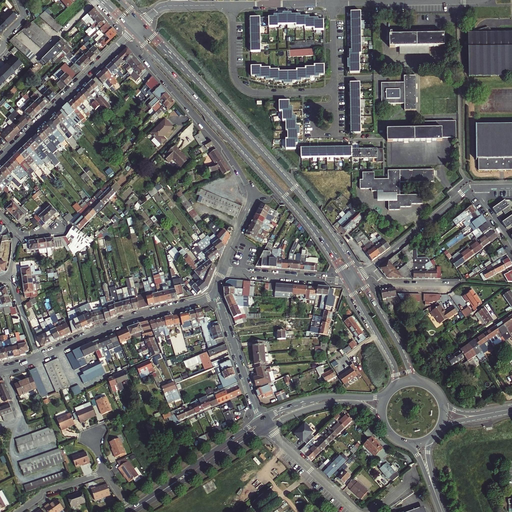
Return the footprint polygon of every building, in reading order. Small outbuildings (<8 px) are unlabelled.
[(96,10),(94,8),(81,20),(86,25),(90,22),(99,14),(96,10)] [(0,19),(0,33),(17,18),(9,9),(0,18),(1,18),(0,19)] [(351,12),(351,21),(360,21),(360,12),(351,12)] [(219,13),(175,14),(176,22),(219,21),(219,13)] [(103,19),(99,14),(90,22),(92,25),(86,31),(88,34),(103,19)] [(278,16),(279,25),(287,25),(287,14),(283,14),(283,16),(278,16)] [(287,14),(287,25),(296,25),(296,16),(291,16),(291,14),(287,14)] [(300,15),(296,16),(296,25),(296,26),(305,26),(305,17),(300,18),(300,15)] [(269,18),(269,27),(279,27),(279,25),(278,16),(274,16),(274,18),(269,18)] [(314,28),(314,19),(309,19),(309,17),(305,17),(305,26),(305,28),(314,28)] [(260,27),(260,18),(251,19),(251,27),(260,27)] [(106,23),(103,19),(88,34),(87,35),(88,36),(83,41),(85,43),(87,42),(96,33),(106,23)] [(318,19),(314,19),(314,28),(314,30),(323,30),(323,21),(318,21),(318,19)] [(360,21),(351,21),(352,29),(361,29),(360,21)] [(98,41),(111,28),(106,23),(96,33),(98,36),(89,44),(92,47),(98,41)] [(260,27),(251,27),(251,35),(260,35),(260,27)] [(115,33),(111,28),(98,41),(103,47),(115,35),(114,34),(115,33)] [(361,37),(361,29),(352,29),(352,38),(361,37)] [(444,34),(434,34),(434,30),(403,30),(403,35),(390,35),(390,48),(444,47),(444,34)] [(475,33),(468,33),(469,76),(511,75),(511,33),(490,33),(490,30),(483,31),(475,33)] [(260,35),(251,35),(251,43),(260,43),(260,35)] [(361,37),(352,38),(352,46),(361,45),(361,37)] [(55,55),(66,44),(61,39),(44,56),(46,58),(52,53),(55,55)] [(92,47),(89,44),(87,42),(85,43),(82,46),(94,58),(99,54),(92,47)] [(261,52),(260,43),(251,43),(251,52),(261,52)] [(71,50),(66,44),(55,55),(51,60),(56,65),(67,54),(71,50)] [(361,55),(361,45),(352,46),(352,51),(350,51),(350,55),(359,55),(361,55)] [(94,58),(82,46),(80,48),(78,51),(89,62),(94,58)] [(126,48),(118,56),(124,62),(125,61),(133,54),(129,49),(126,48)] [(78,51),(74,55),(85,67),(89,62),(78,51)] [(28,52),(24,56),(28,59),(31,61),(34,57),(28,52)] [(46,58),(44,56),(38,62),(43,67),(51,60),(55,55),(52,53),(46,58)] [(126,70),(137,60),(133,54),(125,61),(127,64),(123,67),(126,70)] [(73,64),(71,66),(78,74),(83,69),(85,67),(74,55),(69,60),(73,64)] [(348,60),(348,64),(359,64),(359,55),(350,55),(350,60),(348,60)] [(13,56),(5,64),(13,72),(21,64),(13,56)] [(124,62),(118,56),(112,62),(118,68),(124,62)] [(141,65),(137,60),(126,70),(131,76),(141,65)] [(118,68),(112,62),(106,68),(111,75),(116,70),(118,68)] [(0,76),(3,80),(4,81),(13,72),(5,64),(0,69),(0,68),(0,76)] [(64,64),(59,69),(71,81),(76,76),(74,74),(68,68),(64,64)] [(351,73),(360,73),(359,64),(348,64),(348,68),(351,68),(351,73)] [(141,65),(131,76),(136,81),(141,76),(148,83),(152,78),(148,73),(141,65)] [(78,74),(71,66),(68,68),(74,74),(76,76),(78,74)] [(319,75),(324,75),(324,66),(314,66),(314,68),(315,77),(319,77),(319,75)] [(261,67),(252,67),(252,76),(257,76),(257,78),(261,78),(261,69),(261,67)] [(111,75),(106,68),(101,72),(112,85),(117,81),(111,75)] [(261,69),(261,78),(266,78),(266,80),(271,80),(270,71),(270,68),(261,69)] [(314,68),(305,68),(305,70),(306,79),(310,79),(310,77),(315,77),(314,68)] [(59,69),(50,78),(51,80),(53,78),(57,83),(53,86),(59,92),(62,89),(71,81),(59,69)] [(301,79),(306,79),(305,70),(297,70),(297,72),(297,81),(301,81),(301,79)] [(270,71),(271,80),(275,80),(275,82),(279,82),(279,72),(279,71),(270,71)] [(112,85),(101,72),(96,77),(103,85),(105,83),(109,87),(112,85)] [(279,72),(279,82),(284,82),(284,84),(288,84),(288,72),(279,72)] [(292,81),(297,81),(297,72),(288,72),(288,84),(292,83),(292,81)] [(404,83),(382,83),(382,104),(405,104),(405,111),(416,110),(416,76),(404,76),(404,83)] [(103,85),(96,77),(95,79),(92,81),(98,89),(103,85)] [(148,83),(141,91),(142,93),(145,90),(150,95),(146,98),(148,99),(153,95),(161,87),(152,78),(148,83)] [(108,101),(98,89),(92,81),(85,88),(103,110),(106,113),(111,108),(107,102),(108,101)] [(351,84),(351,92),(360,91),(360,84),(351,84)] [(34,94),(37,97),(39,95),(42,97),(39,100),(45,106),(49,102),(54,97),(43,85),(34,94)] [(161,87),(153,95),(156,98),(149,105),(152,108),(167,94),(161,87)] [(85,88),(81,92),(89,103),(95,110),(98,108),(101,112),(103,110),(85,88)] [(360,100),(360,91),(351,92),(351,100),(360,100)] [(81,92),(74,99),(82,110),(88,116),(90,114),(86,109),(86,108),(85,107),(89,103),(81,92)] [(26,94),(16,103),(19,106),(29,98),(26,94)] [(45,106),(39,100),(37,97),(34,94),(28,99),(32,102),(40,111),(45,106)] [(156,113),(171,98),(167,94),(152,108),(156,113)] [(160,118),(175,104),(171,98),(156,113),(153,116),(155,119),(158,116),(160,118)] [(24,104),(35,116),(40,111),(32,102),(28,99),(24,104)] [(82,110),(74,99),(68,104),(74,112),(82,121),(83,122),(86,120),(80,112),(82,110)] [(360,108),(360,100),(351,100),(351,108),(360,108)] [(283,112),(292,112),(292,107),(289,107),(289,102),(280,102),(280,112),(283,112)] [(35,116),(24,104),(18,109),(24,116),(30,121),(35,116)] [(82,121),(74,112),(68,104),(65,107),(62,110),(68,117),(76,126),(82,121)] [(360,108),(351,108),(351,117),(360,116),(360,108)] [(15,111),(27,124),(30,121),(24,116),(18,109),(15,111)] [(76,126),(68,117),(62,110),(56,116),(68,130),(70,134),(75,130),(73,128),(76,126)] [(12,124),(15,127),(19,131),(27,124),(15,111),(7,119),(12,124)] [(292,117),(292,112),(283,112),(283,122),(286,122),(296,121),(296,117),(292,117)] [(68,130),(56,116),(50,122),(63,136),(65,134),(69,139),(72,136),(70,134),(68,130)] [(360,125),(360,116),(351,117),(351,126),(360,125)] [(172,128),(165,121),(151,135),(161,144),(165,140),(162,137),(172,128)] [(288,131),(299,131),(299,127),(296,127),(296,121),(286,122),(287,131),(288,131)] [(423,129),(388,130),(388,142),(443,141),(443,138),(457,138),(457,121),(423,122),(423,129)] [(63,136),(50,122),(48,123),(46,126),(58,140),(59,142),(63,146),(66,144),(68,142),(63,136)] [(15,127),(12,124),(0,135),(7,143),(9,141),(19,131),(15,127)] [(361,133),(360,125),(351,126),(352,133),(361,133)] [(476,160),(477,160),(477,159),(479,159),(479,171),(511,170),(511,127),(477,128),(477,125),(476,125),(476,160)] [(46,126),(41,130),(58,150),(59,151),(61,149),(57,144),(59,142),(58,140),(46,126)] [(41,130),(37,135),(49,149),(50,150),(51,149),(55,153),(58,150),(41,130)] [(299,131),(288,131),(289,140),(297,139),(297,134),(299,134),(299,131)] [(194,137),(200,146),(202,144),(207,141),(201,133),(194,137)] [(49,149),(37,135),(32,139),(42,151),(44,153),(45,154),(47,157),(56,167),(60,163),(50,150),(49,149)] [(42,151),(32,139),(28,144),(38,156),(42,151)] [(203,145),(207,150),(214,146),(209,139),(207,141),(202,144),(203,145)] [(289,140),(286,140),(287,149),(296,149),(296,144),(297,144),(297,139),(289,140)] [(28,144),(23,148),(38,167),(40,169),(43,167),(45,169),(47,167),(38,156),(28,144)] [(169,163),(173,159),(181,167),(188,161),(175,147),(164,158),(169,163)] [(22,149),(18,153),(32,169),(37,175),(39,172),(36,169),(38,167),(23,148),(22,149)] [(310,158),(310,148),(302,149),(302,158),(310,158)] [(319,148),(310,148),(310,158),(319,158),(319,148)] [(327,148),(319,148),(319,158),(327,157),(327,148)] [(335,148),(327,148),(327,157),(335,157),(335,148)] [(352,148),(343,148),(343,157),(352,157),(352,150),(352,148)] [(210,154),(216,163),(214,164),(206,165),(206,167),(208,167),(209,172),(217,171),(220,169),(224,175),(230,171),(229,168),(216,149),(210,154)] [(383,149),(352,150),(352,157),(352,159),(369,159),(369,163),(373,163),(373,159),(377,159),(377,163),(383,163),(383,149)] [(32,169),(18,153),(14,158),(24,170),(25,172),(29,176),(34,182),(36,179),(34,177),(37,175),(32,169)] [(14,158),(8,163),(16,171),(17,169),(21,172),(24,170),(14,158)] [(25,180),(16,171),(8,163),(4,167),(15,179),(18,176),(20,177),(18,179),(22,182),(25,180)] [(15,179),(4,167),(0,171),(0,172),(10,183),(12,181),(18,186),(20,184),(15,179)] [(109,175),(114,171),(111,167),(106,171),(109,175)] [(374,180),(374,173),(363,173),(363,180),(360,180),(360,189),(371,189),(371,191),(383,191),(383,194),(397,194),(397,201),(389,201),(389,210),(400,210),(400,207),(412,207),(412,204),(423,204),(423,195),(401,195),(401,182),(434,182),(434,170),(388,171),(388,179),(374,180)] [(10,183),(0,172),(0,181),(6,187),(10,183)] [(82,175),(87,181),(91,178),(86,172),(82,175)] [(188,174),(191,183),(197,181),(193,172),(188,174)] [(0,181),(0,189),(1,191),(3,189),(7,193),(9,191),(6,187),(0,181)] [(116,183),(111,188),(116,193),(121,188),(116,183)] [(105,186),(102,189),(105,192),(104,193),(103,192),(102,193),(110,200),(115,194),(106,185),(105,186)] [(154,187),(148,192),(150,195),(157,190),(154,187)] [(199,196),(203,198),(205,199),(209,200),(212,201),(215,202),(218,204),(221,205),(224,206),(227,207),(230,209),(233,210),(237,211),(240,212),(242,207),(199,189),(196,195),(199,196)] [(100,195),(96,198),(104,205),(110,200),(102,193),(101,194),(103,195),(101,197),(100,195)] [(88,204),(87,205),(96,214),(104,205),(96,198),(95,197),(92,200),(88,204)] [(10,200),(3,207),(12,216),(17,211),(19,209),(10,200)] [(504,200),(492,209),(496,215),(502,211),(505,214),(511,210),(504,200)] [(50,204),(43,210),(51,219),(57,213),(50,204)] [(261,204),(258,209),(273,217),(276,212),(261,204)] [(96,214),(87,205),(83,209),(79,213),(88,222),(96,214)] [(346,215),(355,225),(363,217),(353,206),(352,205),(349,207),(353,212),(351,214),(349,212),(346,215)] [(462,213),(456,218),(460,223),(468,216),(476,210),(473,205),(462,213)] [(28,213),(22,206),(19,209),(17,211),(12,216),(22,225),(28,219),(25,215),(28,213)] [(273,217),(258,209),(256,214),(269,221),(270,218),(274,220),(275,218),(273,217)] [(43,210),(35,217),(34,218),(38,222),(42,227),(51,219),(43,210)] [(481,217),(476,210),(468,216),(465,219),(466,221),(464,223),(467,227),(481,217)] [(88,222),(79,213),(78,214),(74,219),(71,222),(70,222),(73,225),(74,224),(80,230),(88,222)] [(70,214),(64,218),(69,224),(70,222),(71,222),(74,219),(70,214)] [(269,221),(256,214),(253,219),(270,228),(272,225),(277,227),(278,226),(269,221)] [(344,235),(355,225),(346,215),(342,218),(338,223),(337,222),(334,225),(335,227),(336,228),(337,229),(344,235)] [(511,215),(502,223),(506,229),(511,225),(511,224),(511,215)] [(482,216),(481,217),(467,227),(469,229),(476,224),(479,228),(486,222),(482,216)] [(205,221),(209,226),(211,224),(214,227),(220,233),(218,237),(225,247),(231,237),(230,236),(222,229),(217,224),(209,217),(205,221)] [(270,228),(253,219),(250,225),(260,230),(262,227),(269,231),(270,228)] [(491,228),(486,222),(479,228),(476,230),(479,233),(475,236),(477,239),(483,234),(491,228)] [(260,230),(250,225),(249,228),(248,229),(258,234),(259,231),(269,236),(270,235),(260,230)] [(225,247),(218,237),(214,239),(211,235),(212,235),(214,237),(216,235),(209,226),(206,228),(207,230),(205,230),(202,226),(201,229),(207,237),(221,255),(221,256),(225,247)] [(89,237),(73,227),(66,237),(71,244),(68,246),(71,250),(74,247),(80,252),(87,246),(89,247),(92,242),(88,239),(89,237)] [(230,236),(232,231),(223,227),(222,229),(230,236)] [(483,234),(490,243),(498,237),(492,228),(491,228),(483,234)] [(258,234),(248,229),(245,235),(255,240),(256,237),(264,241),(265,238),(258,234)] [(93,241),(98,237),(101,235),(97,231),(89,238),(93,241)] [(361,241),(365,247),(363,249),(366,253),(372,261),(381,254),(372,242),(370,243),(362,232),(354,238),(358,244),(361,241)] [(483,248),(490,243),(483,234),(477,239),(483,248)] [(372,242),(381,254),(386,251),(377,238),(375,236),(370,240),(372,242)] [(386,251),(390,247),(381,236),(377,238),(386,251)] [(68,246),(62,237),(59,238),(65,247),(68,252),(71,250),(68,246)] [(71,244),(66,237),(62,237),(68,246),(71,244)] [(202,240),(216,259),(221,255),(207,237),(202,240)] [(45,240),(47,249),(47,253),(48,256),(52,256),(51,248),(65,247),(59,238),(45,240)] [(483,248),(477,239),(467,246),(474,255),(484,248),(483,248)] [(47,253),(47,249),(45,240),(37,241),(39,250),(39,253),(39,255),(47,253)] [(211,262),(216,259),(202,240),(197,244),(199,246),(211,262)] [(32,254),(39,253),(39,250),(37,241),(29,242),(30,244),(23,245),(23,250),(26,249),(27,253),(31,253),(32,254)] [(288,261),(288,269),(292,269),(293,255),(296,249),(298,244),(295,242),(288,253),(288,261)] [(277,268),(281,269),(283,252),(283,250),(285,251),(288,246),(284,244),(281,248),(281,249),(279,249),(278,249),(278,253),(277,259),(277,268)] [(400,252),(403,255),(411,249),(408,245),(400,252)] [(194,271),(208,288),(216,269),(211,262),(199,246),(195,249),(203,259),(200,261),(196,264),(183,248),(178,252),(181,255),(194,271)] [(474,255),(467,246),(459,252),(466,262),(474,255)] [(266,247),(256,267),(269,268),(270,259),(271,252),(271,249),(266,247)] [(269,268),(277,268),(277,259),(278,253),(278,249),(273,248),(271,252),(270,259),(269,268)] [(195,249),(192,251),(200,261),(203,259),(195,249)] [(403,255),(408,263),(413,259),(413,256),(413,252),(411,249),(403,255)] [(171,255),(175,260),(181,255),(178,252),(177,250),(171,255)] [(301,254),(299,270),(315,271),(315,264),(315,263),(316,258),(310,258),(310,259),(309,259),(309,263),(307,263),(307,250),(302,250),(301,253),(301,254)] [(459,252),(452,257),(453,260),(451,262),(456,269),(466,262),(459,252)] [(497,253),(490,258),(493,262),(500,258),(498,255),(497,253)] [(293,255),(292,269),(299,270),(301,254),(299,254),(297,254),(297,255),(293,255)] [(403,278),(397,271),(391,264),(398,258),(396,255),(379,269),(386,278),(389,279),(403,278)] [(413,259),(413,273),(413,279),(425,279),(425,265),(419,264),(419,263),(416,263),(416,256),(413,256),(413,259)] [(503,262),(506,268),(511,265),(507,256),(504,258),(505,259),(503,259),(504,261),(505,261),(503,262)] [(410,273),(413,273),(413,259),(408,263),(397,271),(403,278),(410,279),(410,273)] [(494,263),(491,265),(496,274),(506,268),(503,262),(505,261),(504,261),(498,264),(496,261),(494,263)] [(433,267),(430,262),(425,265),(425,279),(441,279),(441,272),(437,272),(437,271),(430,271),(430,268),(433,267)] [(30,264),(21,265),(23,278),(35,276),(42,275),(42,272),(34,273),(33,267),(30,267),(30,264)] [(488,270),(480,275),(484,281),(496,274),(491,265),(487,268),(488,270)] [(473,271),(475,274),(482,269),(480,266),(473,271)] [(49,277),(56,276),(56,273),(55,273),(54,268),(48,269),(49,277)] [(174,284),(177,297),(184,296),(181,282),(178,283),(177,278),(175,277),(173,269),(171,270),(171,272),(174,284)] [(202,293),(208,288),(194,271),(191,274),(196,280),(193,282),(190,278),(188,280),(185,278),(182,281),(190,290),(192,288),(198,294),(200,291),(202,293)] [(174,284),(171,272),(168,273),(170,283),(168,284),(172,301),(178,299),(177,297),(174,284)] [(172,301),(168,284),(166,284),(166,282),(164,273),(159,273),(160,275),(162,284),(166,302),(172,301)] [(35,276),(23,278),(24,286),(33,285),(36,284),(35,276)] [(129,293),(134,310),(139,309),(137,301),(134,289),(131,289),(129,281),(127,282),(129,293)] [(243,296),(244,296),(246,296),(250,296),(251,282),(244,281),(243,289),(240,289),(236,289),(233,289),(229,288),(224,288),(225,298),(233,294),(234,297),(243,297),(243,296)] [(149,306),(155,305),(150,286),(147,287),(146,282),(143,282),(147,299),(149,306)] [(156,285),(161,303),(166,302),(162,284),(160,285),(160,282),(156,283),(156,285)] [(292,298),(293,285),(276,284),(275,297),(292,298)] [(33,285),(24,286),(25,298),(35,297),(33,285)] [(150,286),(155,305),(161,303),(156,285),(150,286)] [(307,300),(307,287),(293,285),(292,298),(292,302),(296,302),(297,294),(302,294),(302,299),(304,299),(304,302),(306,302),(306,301),(307,300)] [(0,287),(0,297),(8,295),(6,287),(1,289),(0,287)] [(318,288),(307,287),(307,300),(306,301),(310,302),(309,304),(315,305),(317,295),(318,288)] [(329,289),(330,288),(318,287),(318,288),(317,295),(322,296),(321,306),(315,306),(315,308),(325,309),(327,304),(329,289)] [(388,289),(389,298),(394,297),(397,303),(400,302),(398,297),(397,297),(396,294),(395,288),(388,289)] [(325,311),(332,313),(336,298),(332,297),(333,290),(329,289),(327,304),(325,309),(325,311)] [(389,298),(388,289),(381,290),(384,307),(388,306),(387,299),(389,298)] [(482,304),(472,290),(463,297),(466,302),(467,301),(472,308),(470,309),(472,311),(482,304)] [(103,310),(105,320),(106,321),(111,318),(106,296),(105,293),(105,292),(101,293),(102,298),(100,298),(103,310)] [(124,294),(128,312),(134,310),(129,293),(124,294)] [(123,294),(121,294),(118,295),(122,313),(128,312),(124,294),(123,294)] [(233,294),(225,298),(230,308),(237,305),(235,302),(237,301),(236,299),(243,299),(243,297),(234,297),(233,294)] [(8,295),(0,297),(0,306),(4,305),(5,308),(9,307),(12,306),(8,295)] [(106,296),(111,318),(117,316),(114,305),(112,297),(110,298),(109,295),(106,296)] [(118,295),(112,297),(114,305),(117,316),(122,313),(118,295)] [(139,309),(149,306),(147,299),(137,301),(139,309)] [(87,300),(83,300),(85,306),(89,314),(93,323),(105,320),(103,310),(92,313),(89,306),(87,300)] [(237,305),(230,308),(235,321),(243,318),(246,318),(260,318),(260,315),(246,315),(243,308),(241,309),(239,304),(237,305)] [(18,314),(16,306),(12,306),(9,307),(11,316),(18,314)] [(429,314),(438,326),(456,313),(452,308),(444,314),(439,307),(429,314)] [(468,307),(461,312),(465,318),(468,316),(472,313),(468,307)] [(88,326),(93,323),(89,314),(86,315),(84,310),(83,311),(81,308),(80,308),(79,309),(83,316),(88,326)] [(485,308),(475,315),(477,318),(480,316),(485,323),(482,325),(476,329),(478,331),(493,321),(485,308)] [(209,337),(204,318),(201,309),(195,310),(199,324),(201,324),(206,343),(210,342),(209,337)] [(88,326),(83,316),(81,317),(79,313),(78,313),(76,310),(74,311),(82,328),(88,326)] [(199,324),(195,310),(189,312),(192,326),(195,325),(195,327),(199,326),(199,324)] [(74,311),(68,314),(73,333),(82,328),(74,311)] [(325,311),(324,311),(323,317),(314,315),(313,319),(313,320),(315,321),(322,322),(330,324),(332,313),(325,311)] [(192,326),(189,312),(180,314),(184,331),(193,329),(192,326)] [(180,323),(178,314),(165,318),(167,327),(175,325),(175,324),(180,323)] [(353,316),(351,317),(345,321),(350,328),(355,323),(358,322),(356,319),(354,321),(353,320),(355,319),(353,316)] [(51,318),(54,325),(61,339),(66,336),(59,322),(56,324),(53,317),(51,318)] [(204,318),(209,337),(222,332),(220,327),(218,323),(213,324),(211,326),(210,322),(208,322),(206,317),(204,318)] [(511,323),(508,317),(501,322),(509,334),(511,331),(511,323)] [(167,327),(165,318),(156,320),(159,329),(164,328),(167,339),(170,339),(169,333),(167,327)] [(295,319),(278,319),(278,330),(287,330),(287,327),(293,327),(293,324),(295,324),(295,319)] [(61,339),(54,325),(51,326),(48,320),(45,321),(48,327),(55,341),(57,340),(61,339)] [(65,320),(59,322),(66,336),(71,334),(65,320)] [(159,329),(156,320),(151,321),(149,322),(155,338),(158,343),(159,343),(158,337),(160,337),(159,329)] [(314,327),(328,330),(330,324),(322,322),(315,321),(314,327)] [(154,338),(148,322),(138,324),(127,328),(132,339),(136,337),(136,338),(142,336),(145,342),(153,339),(154,338)] [(358,322),(355,323),(361,331),(363,329),(358,322)] [(509,334),(501,322),(496,326),(501,334),(501,335),(506,342),(509,347),(511,345),(507,338),(511,336),(509,334)] [(55,341),(48,327),(46,329),(43,323),(40,324),(42,328),(50,344),(52,343),(55,341)] [(355,339),(359,345),(367,339),(361,331),(355,323),(350,328),(357,338),(355,339)] [(314,327),(311,326),(310,331),(310,332),(327,335),(328,330),(314,327)] [(501,334),(496,326),(484,334),(491,344),(495,350),(497,348),(493,343),(499,338),(503,344),(506,342),(501,335),(501,334)] [(45,346),(50,344),(42,328),(35,331),(38,340),(41,345),(44,344),(45,346)] [(120,344),(132,339),(127,328),(116,333),(120,344)] [(287,330),(278,330),(278,339),(294,338),(294,331),(287,330)] [(206,350),(207,352),(213,350),(218,348),(225,345),(222,332),(209,337),(210,342),(206,343),(208,350),(206,350)] [(16,338),(17,340),(20,356),(26,355),(25,352),(28,352),(26,340),(21,342),(19,333),(15,334),(16,338)] [(122,351),(115,333),(109,336),(118,359),(120,358),(119,354),(118,355),(117,353),(122,351)] [(491,344),(484,334),(474,341),(483,353),(487,351),(485,348),(491,344)] [(0,349),(2,360),(8,359),(3,336),(1,337),(2,342),(0,342),(0,349)] [(14,357),(11,343),(11,341),(8,342),(6,336),(3,336),(8,359),(14,357)] [(118,359),(109,336),(104,338),(109,351),(113,349),(115,354),(117,359),(118,359)] [(20,356),(17,340),(16,338),(10,339),(11,341),(11,343),(14,357),(20,356)] [(109,351),(104,338),(98,341),(105,358),(108,364),(110,363),(108,358),(111,357),(109,351)] [(493,343),(497,348),(503,344),(499,338),(493,343)] [(145,342),(146,346),(142,348),(142,349),(138,351),(139,353),(156,346),(153,339),(145,342)] [(355,340),(349,343),(353,349),(358,345),(355,340)] [(105,358),(98,341),(92,343),(96,352),(99,360),(105,358)] [(253,342),(254,354),(264,354),(263,343),(265,343),(265,341),(253,342)] [(483,353),(474,341),(468,345),(469,348),(470,347),(474,353),(479,359),(484,356),(484,355),(483,353)] [(96,352),(92,343),(81,348),(85,357),(96,352)] [(179,376),(182,381),(213,369),(211,363),(209,358),(227,350),(225,345),(218,348),(213,350),(207,352),(183,362),(187,372),(179,376)] [(469,348),(468,345),(460,350),(465,357),(465,358),(473,369),(473,370),(477,367),(477,366),(470,356),(474,353),(470,347),(469,348)] [(156,346),(139,353),(140,356),(149,352),(151,357),(155,356),(159,354),(156,346)] [(81,348),(73,352),(80,368),(87,364),(84,357),(85,357),(81,348)] [(460,350),(447,359),(452,366),(465,357),(460,350)] [(80,368),(73,352),(67,355),(74,370),(80,368)] [(254,354),(256,367),(257,367),(260,367),(264,367),(266,367),(264,354),(254,354)] [(218,374),(222,373),(233,368),(229,356),(211,363),(213,369),(215,368),(218,374)] [(473,369),(465,358),(462,360),(470,372),(473,370),(473,369)] [(58,359),(44,365),(56,392),(60,390),(70,386),(58,359)] [(100,361),(82,370),(83,374),(85,377),(100,369),(102,373),(104,372),(100,361)] [(156,377),(150,361),(136,367),(141,377),(152,371),(153,373),(152,374),(154,378),(156,377)] [(257,367),(259,376),(255,377),(257,386),(266,384),(260,367),(257,367)] [(270,383),(264,367),(260,367),(266,384),(270,383)] [(332,370),(324,374),(320,367),(315,369),(320,376),(322,375),(326,382),(337,377),(332,370)] [(48,395),(36,368),(29,371),(32,378),(37,389),(41,398),(48,395)] [(233,368),(222,373),(218,374),(224,388),(226,388),(238,383),(233,368)] [(352,368),(339,378),(344,384),(347,387),(349,385),(347,382),(357,375),(359,377),(361,375),(360,373),(359,374),(355,368),(353,370),(352,368)] [(100,369),(85,377),(83,374),(80,376),(83,384),(103,375),(102,373),(100,369)] [(125,372),(113,377),(119,390),(119,391),(124,389),(121,382),(128,379),(125,372)] [(113,392),(119,390),(113,377),(107,379),(108,381),(113,392)] [(0,391),(4,402),(12,400),(9,392),(5,384),(4,384),(2,378),(0,378),(0,415),(2,415),(12,412),(9,405),(0,408),(0,391)] [(19,396),(37,389),(32,378),(23,382),(23,383),(15,386),(19,396)] [(173,382),(167,384),(171,394),(173,394),(176,399),(180,398),(173,382)] [(226,389),(230,399),(241,394),(238,386),(239,386),(238,383),(226,388),(226,389)] [(167,384),(161,387),(168,404),(174,401),(171,394),(167,384)] [(256,390),(259,397),(263,396),(264,395),(265,397),(269,396),(269,394),(273,393),(270,384),(266,386),(263,388),(258,389),(257,390),(256,390)] [(81,393),(78,386),(71,389),(74,396),(81,393)] [(218,404),(230,399),(226,389),(225,389),(214,394),(215,396),(218,404)] [(280,401),(288,398),(285,390),(277,393),(280,401)] [(218,404),(215,396),(214,394),(206,397),(211,407),(218,404)] [(105,396),(95,400),(101,413),(111,409),(105,396)] [(211,407),(206,397),(206,396),(199,400),(203,410),(211,407)] [(203,410),(199,400),(191,403),(196,414),(203,410)] [(74,408),(76,412),(91,405),(89,402),(74,408)] [(196,414),(191,403),(183,407),(187,417),(196,414)] [(95,415),(91,405),(76,412),(80,422),(84,421),(84,420),(95,415)] [(187,417),(183,407),(174,411),(175,414),(171,415),(175,425),(181,423),(180,421),(187,417)] [(12,412),(2,415),(4,421),(14,418),(12,412)] [(339,413),(335,418),(336,419),(339,422),(344,428),(352,420),(346,414),(343,417),(339,413)] [(75,424),(70,414),(57,420),(62,431),(66,429),(66,428),(75,424)] [(331,429),(337,435),(344,428),(339,422),(336,419),(335,418),(333,419),(327,425),(331,429)] [(16,446),(55,435),(54,433),(51,423),(15,438),(16,440),(15,443),(16,446)] [(295,437),(298,440),(299,439),(302,441),(303,441),(307,444),(308,444),(311,441),(313,439),(315,437),(311,434),(313,432),(309,429),(311,427),(306,423),(295,435),(296,436),(295,437)] [(319,433),(323,437),(329,443),(337,435),(331,429),(327,425),(319,433)] [(205,435),(207,440),(214,436),(212,432),(205,435)] [(55,436),(55,435),(16,446),(18,450),(55,436)] [(205,435),(197,438),(199,444),(199,445),(207,440),(205,435)] [(388,454),(378,445),(373,440),(374,439),(371,436),(363,445),(380,461),(383,459),(388,454)] [(110,441),(114,450),(113,450),(116,456),(126,452),(120,437),(110,441)] [(313,442),(316,445),(321,451),(329,443),(323,437),(318,443),(313,439),(311,441),(313,442)] [(307,448),(310,451),(316,456),(321,451),(316,445),(313,442),(311,441),(308,444),(307,444),(305,446),(307,448)] [(59,446),(59,445),(18,459),(23,473),(64,459),(59,446)] [(305,446),(301,450),(306,456),(311,461),(316,456),(310,451),(307,448),(305,446)] [(90,461),(86,450),(72,456),(76,466),(82,463),(82,464),(90,461)] [(324,473),(330,478),(346,462),(341,457),(340,456),(333,463),(328,468),(324,473)] [(323,463),(326,466),(328,468),(333,463),(331,461),(328,458),(323,463)] [(400,475),(396,472),(398,470),(393,465),(391,467),(383,459),(376,464),(388,478),(390,477),(393,481),(396,478),(400,475)] [(128,460),(118,467),(120,471),(121,470),(128,482),(138,475),(128,460)] [(326,466),(323,463),(319,468),(324,473),(328,468),(326,466)] [(345,464),(334,475),(343,484),(350,477),(346,473),(350,469),(345,464)] [(25,485),(27,491),(70,476),(67,470),(25,485)] [(357,481),(357,482),(353,478),(347,485),(351,488),(350,489),(361,499),(368,491),(357,481)] [(95,485),(91,487),(95,498),(111,492),(107,482),(96,486),(95,485)] [(68,496),(72,506),(86,501),(82,491),(68,496)] [(50,503),(49,502),(44,505),(48,511),(56,511),(63,507),(56,498),(50,503)]
